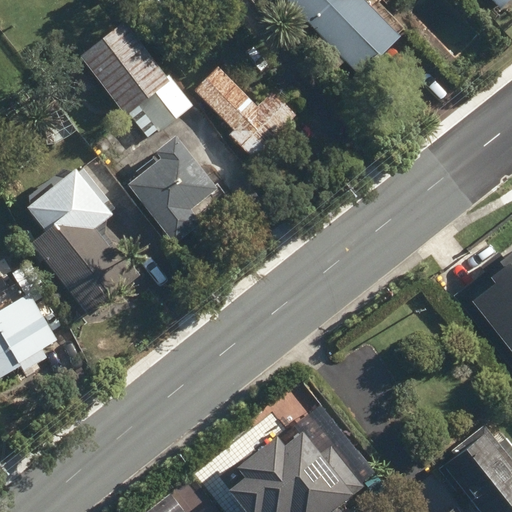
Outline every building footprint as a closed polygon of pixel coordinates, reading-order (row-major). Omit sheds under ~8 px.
[(146,0),(156,13),(171,0),(146,0)] [(346,64),(361,81),(402,42),(366,5),(370,0),(285,0),(284,1),(312,30),(301,41),(334,76),(346,64)] [(511,0),(488,0),(502,14),(511,3),(511,0)] [(130,118),(147,139),(158,130),(161,134),(193,108),(169,79),(166,81),(124,29),(81,63),(127,120),(130,118)] [(21,55),(32,69),(43,61),(33,47),(21,55)] [(230,138),(252,162),(297,120),(274,96),(257,112),(219,71),(195,94),(234,134),(230,138)] [(34,124),(51,151),(78,134),(61,107),(34,124)] [(128,189),(174,249),(202,228),(199,223),(227,201),(217,186),(213,189),(176,141),(152,159),(157,167),(128,189)] [(32,249),(90,320),(140,278),(114,248),(109,251),(95,235),(114,220),(76,174),(74,177),(63,170),(54,176),(53,184),(43,192),(37,191),(28,199),(32,211),(28,214),(47,237),(32,249)] [(489,269),(455,296),(511,366),(511,250),(505,256),(501,251),(485,264),(489,269)] [(0,382),(23,369),(27,374),(47,362),(43,354),(57,345),(30,299),(0,316),(0,382)] [(325,452),(306,428),(287,443),(280,434),(242,464),(249,473),(234,485),(255,511),(260,511),(265,509),(267,511),(342,511),(337,505),(364,484),(333,446),(325,452)] [(461,491),(478,511),(511,511),(511,447),(506,441),(500,446),(485,429),(436,469),(457,494),(461,491)]
